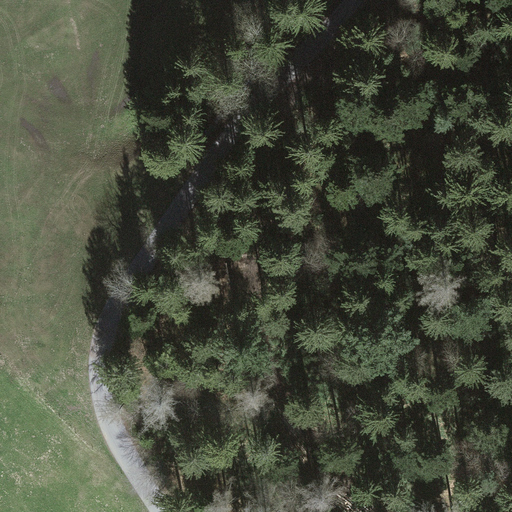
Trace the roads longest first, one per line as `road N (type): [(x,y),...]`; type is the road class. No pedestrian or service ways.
road 1 (unclassified): [(355,0),(279,77),(141,260),(108,317),(98,374),(117,440),(166,511)]
road 2 (track): [(279,77),(266,352),(349,511)]
